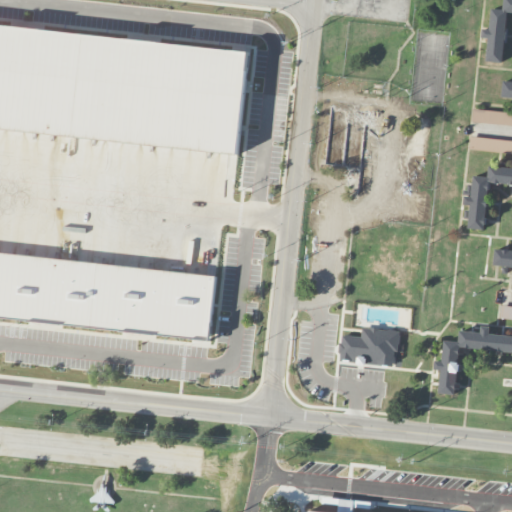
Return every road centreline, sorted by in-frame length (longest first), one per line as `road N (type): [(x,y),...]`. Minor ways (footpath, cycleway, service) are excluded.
road 1 (secondary): [(511,447),(0,390)]
road 2 (residential): [(261,477),(314,0)]
